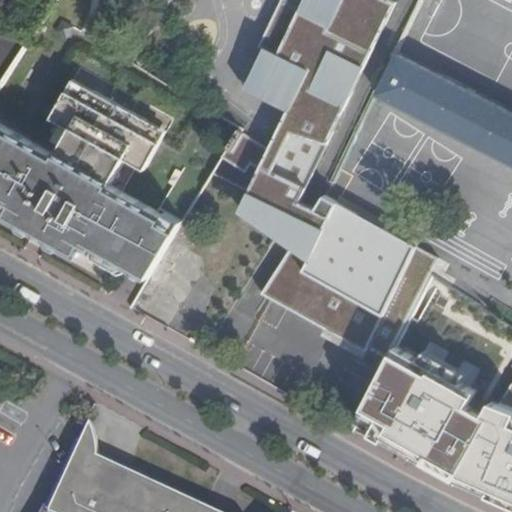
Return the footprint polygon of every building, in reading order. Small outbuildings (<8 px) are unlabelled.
[(283,0),(260,48),(312,72),(270,148),(240,131),(223,158),(246,174),(253,164),(261,168),(251,190),(245,201),(287,223),(305,232),(265,295),(367,350),(369,345),(389,357),(433,274),(435,269),(438,263),(325,202),(316,218),(297,207),(396,5),(384,0),(283,0)] [(59,29),(70,35),(75,24),(65,18),(59,29)] [(115,54),(128,61),(135,51),(121,43),(115,54)] [(511,162),(511,110),(503,106),(400,54),(380,93),(511,162)] [(75,76),(71,84),(90,95),(94,87),(75,76)] [(0,191),(6,194),(4,198),(14,204),(9,213),(38,229),(53,238),(82,254),(88,245),(98,250),(101,246),(133,265),(139,269),(147,272),(152,277),(176,237),(178,234),(181,228),(165,218),(167,214),(112,183),(127,156),(147,167),(164,136),(145,127),(149,118),(94,87),(90,95),(71,84),(53,115),(72,125),(57,153),(23,133),(0,120),(0,191)] [(192,127),(200,131),(207,121),(198,115),(192,127)] [(168,129),(149,118),(145,127),(164,136),(168,129)] [(207,121),(200,131),(209,136),(215,126),(207,121)] [(169,180),(174,184),(182,169),(176,166),(169,180)] [(170,210),(167,214),(165,218),(181,228),(186,219),(170,210)] [(53,238),(38,229),(38,236),(48,241),(53,238)] [(101,246),(98,250),(99,255),(125,269),(129,269),(133,265),(101,246)] [(147,272),(139,269),(138,274),(143,277),(147,272)] [(480,386),(398,343),(364,408),(380,418),(375,428),(458,474),(511,496),(511,411),(493,404),(485,416),(469,407),(480,386)] [(511,407),(511,382),(499,403),(511,407)] [(326,413),(347,425),(351,417),(330,405),(326,413)] [(97,430),(94,421),(78,458),(75,466),(69,464),(42,511),(200,511),(135,476),(134,484),(118,474),(116,465),(105,467),(100,465),(100,454),(97,430)] [(222,511),(116,461),(100,454),(100,465),(105,467),(116,465),(118,474),(134,484),(135,476),(200,511),(222,511)] [(74,457),(69,464),(75,466),(78,458),(74,457)]
